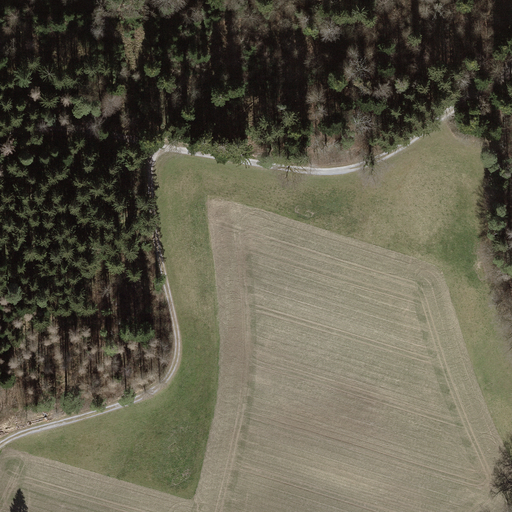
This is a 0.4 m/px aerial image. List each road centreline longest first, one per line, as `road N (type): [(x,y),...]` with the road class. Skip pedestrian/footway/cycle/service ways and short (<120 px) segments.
road 1 (track): [(156,143),(158,243),(178,335),(171,372),(140,398),(0,444)]
road 2 (track): [(511,65),(381,157),(341,170),(156,143)]
road 3 (track): [(156,143),(78,130),(0,132)]
